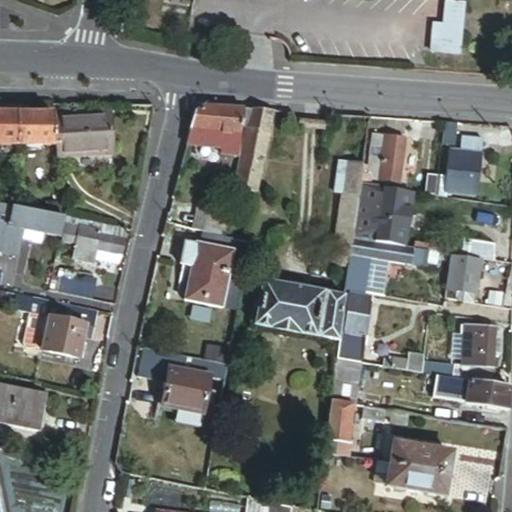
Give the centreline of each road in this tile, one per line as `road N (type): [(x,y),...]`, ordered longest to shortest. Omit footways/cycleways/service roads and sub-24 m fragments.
road 1 (residential): [(93,511),(141,252),(188,73)]
road 2 (residential): [(188,73),(511,99)]
